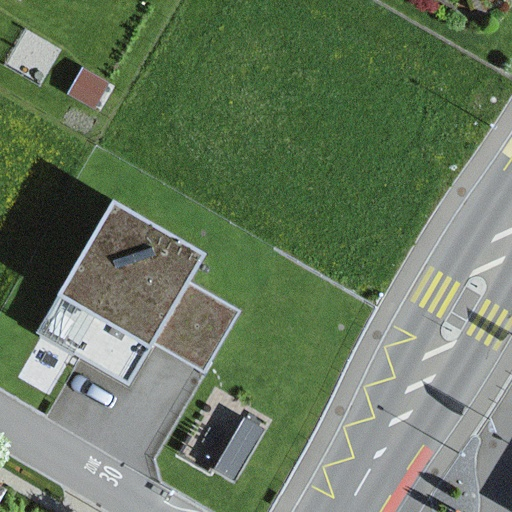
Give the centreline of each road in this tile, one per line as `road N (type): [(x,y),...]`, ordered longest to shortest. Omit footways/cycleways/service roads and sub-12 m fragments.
road 1 (secondary): [(353,511),(511,232)]
road 2 (residential): [(136,511),(0,425)]
